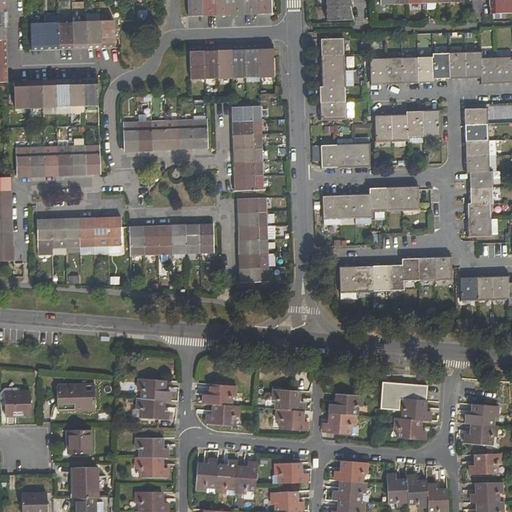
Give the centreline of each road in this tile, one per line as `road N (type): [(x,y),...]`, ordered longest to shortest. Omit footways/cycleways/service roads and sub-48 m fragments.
road 1 (residential): [(189,331),(0,316)]
road 2 (residential): [(131,180),(23,187),(25,249)]
road 3 (residential): [(119,78),(96,56),(18,60),(14,0)]
road 4 (residential): [(300,178),(303,342)]
road 5 (residential): [(303,342),(454,352)]
road 6 (residential): [(296,29),(300,178)]
road 7 (residential): [(300,178),(448,173)]
road 8 (residential): [(316,447),(445,456)]
road 9 (residential): [(188,439),(316,447)]
road 10 (residential): [(296,29),(169,31)]
